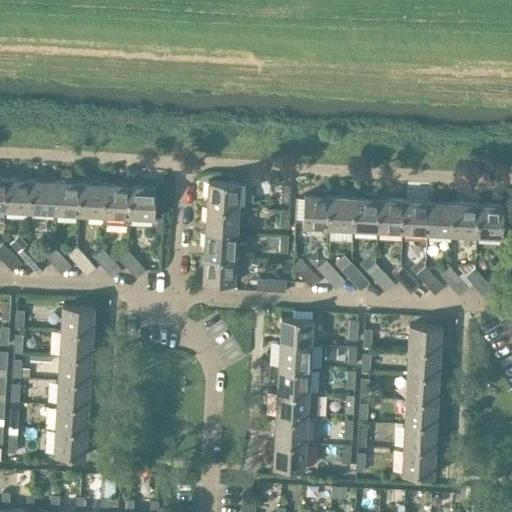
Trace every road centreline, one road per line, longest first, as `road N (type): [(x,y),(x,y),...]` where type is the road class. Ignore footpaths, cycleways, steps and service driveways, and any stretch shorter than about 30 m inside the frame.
road 1 (residential): [(511,304),(176,289)]
road 2 (residential): [(182,162),(511,179)]
road 3 (residential): [(206,511),(212,377),(176,319),(176,289)]
road 4 (residential): [(0,152),(182,162)]
road 5 (residential): [(176,289),(0,281)]
road 6 (residential): [(176,289),(182,162)]
